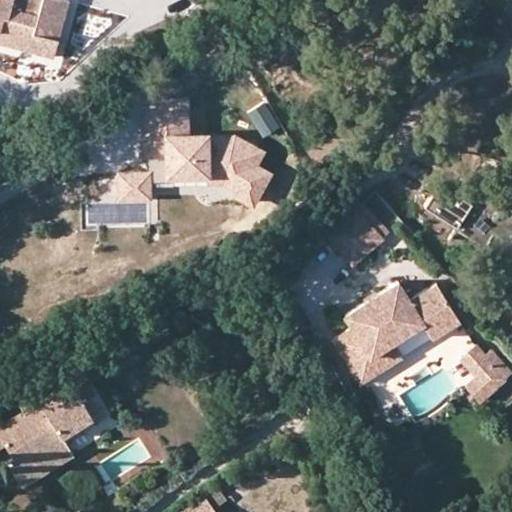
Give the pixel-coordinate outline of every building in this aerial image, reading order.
[(0,0),(0,34),(12,39),(9,48),(48,59),(68,1),(65,0),(40,0),(36,13),(7,5),(7,0),(0,0)] [(40,0),(7,0),(7,5),(36,13),(40,0)] [(0,45),(9,48),(12,39),(0,34),(0,45)] [(231,136),(183,136),(182,99),(145,100),(146,143),(166,142),(167,174),(206,173),(206,180),(220,181),(236,189),(233,194),(249,202),(265,173),(250,165),(257,154),(242,145),(243,143),(231,136)] [(266,100),(244,109),(256,137),(278,127),(266,100)] [(475,240),(482,230),(490,218),(509,231),(511,226),(511,207),(508,204),(511,197),(511,173),(499,165),(477,195),(473,192),(467,200),(436,178),(419,201),(451,223),(475,240)] [(146,174),(120,174),(120,196),(146,196),(146,174)] [(359,198),(388,235),(396,227),(368,192),(359,198)] [(321,229),(351,266),(388,235),(359,198),(321,229)] [(500,242),(509,231),(490,218),(482,230),(500,242)] [(436,332),(462,314),(439,280),(413,297),(401,279),(349,314),(357,327),(338,339),(351,357),(365,379),(384,366),(376,353),(399,339),(428,319),(436,332)] [(376,353),(384,366),(407,351),(399,339),(376,353)] [(511,373),(480,340),(464,355),(480,372),(470,382),(485,398),(511,373)] [(22,415),(18,413),(3,422),(0,417),(0,446),(7,457),(2,461),(10,471),(11,474),(66,442),(65,438),(106,412),(84,376),(72,384),(69,381),(41,397),(43,401),(22,415)] [(19,406),(18,413),(22,415),(43,401),(41,397),(37,400),(32,397),(19,406)] [(72,453),(66,442),(11,474),(20,487),(72,453)] [(212,511),(201,496),(177,511),(212,511)]
